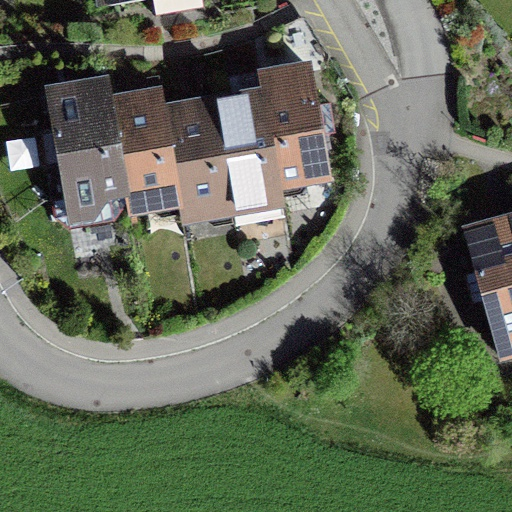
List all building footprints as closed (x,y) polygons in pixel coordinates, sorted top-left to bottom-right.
[(105,0),(106,7),(145,0),(151,0),(155,16),(204,8),(202,0),(105,0)] [(270,6),(269,0),(210,0),(214,16),(270,6)] [(262,79),(279,183),(330,174),(324,136),(336,134),(331,102),(318,104),(312,70),(262,79)] [(214,105),(231,209),(282,200),(279,183),(262,79),(260,72),(241,75),(239,101),(214,105)] [(98,194),(126,189),(112,105),(109,86),(47,97),(53,131),(40,133),(46,167),(59,165),(68,217),(92,213),(99,203),(98,194)] [(112,105),(126,189),(129,208),(179,200),(164,114),(161,97),(112,105)] [(164,114),(179,200),(182,217),(231,209),(214,105),(164,114)] [(511,222),(465,236),(474,272),(463,275),(471,304),(483,301),(498,355),(511,350),(511,222)]
